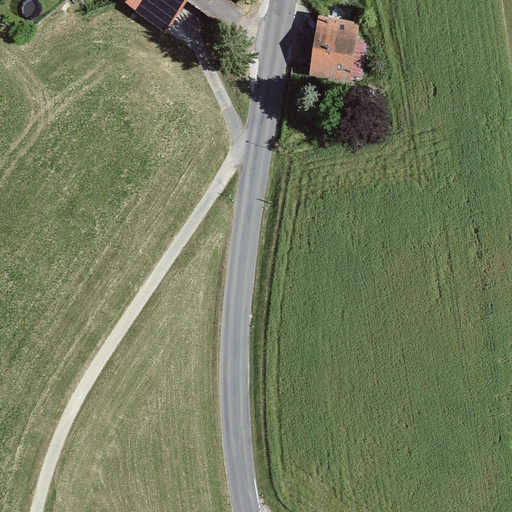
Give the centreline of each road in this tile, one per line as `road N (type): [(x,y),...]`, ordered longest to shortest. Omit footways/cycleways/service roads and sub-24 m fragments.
road 1 (tertiary): [(283,0),(240,280),(234,405),(247,511)]
road 2 (track): [(259,149),(226,172),(84,385),(41,511)]
